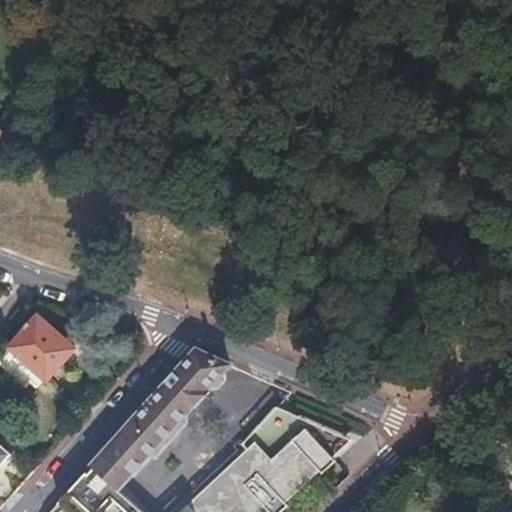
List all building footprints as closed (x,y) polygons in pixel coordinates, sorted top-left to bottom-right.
[(36,315),(9,347),(45,381),(74,349),(36,315)] [(108,447),(91,467),(117,489),(119,487),(149,455),(151,456),(152,457),(154,458),(156,457),(158,456),(187,424),(188,422),(187,420),(187,419),(186,418),(184,416),(210,387),(215,390),(227,375),(223,372),(230,365),(196,350),(108,447)] [(337,459),(334,456),(332,455),(336,451),(337,451),(337,450),(338,449),(339,448),(339,447),(340,446),(340,445),(340,444),(340,443),(340,442),(340,441),(340,440),(339,439),(339,438),(338,437),(337,436),(337,435),(336,435),(336,434),(335,434),(335,433),(311,423),(303,431),(294,420),(299,415),(278,406),(243,444),(248,449),(182,511),(183,511),(280,511),(289,504),(286,501),(320,469),(323,472),(337,459)] [(353,439),(299,415),(294,420),(303,431),(311,423),(335,433),(335,434),(336,434),(336,435),(337,435),(337,436),(338,437),(339,438),(339,439),(340,440),(340,441),(340,442),(340,443),(340,444),(340,445),(340,446),(339,447),(339,448),(338,449),(337,450),(337,451),(336,451),(332,455),(334,456),(353,439)] [(0,445),(0,462),(8,453),(0,445)] [(140,511),(143,509),(119,487),(117,489),(91,467),(58,503),(50,511),(140,511)] [(488,488),(472,479),(464,492),(481,501),(488,488)]
